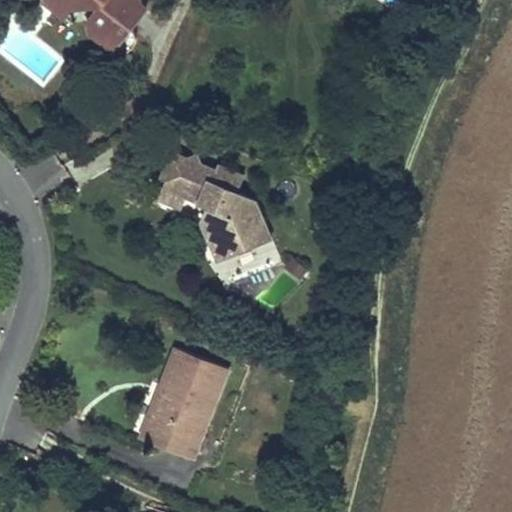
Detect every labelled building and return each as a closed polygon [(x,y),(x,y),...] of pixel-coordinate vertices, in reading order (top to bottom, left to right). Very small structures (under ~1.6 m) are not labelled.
[(61,0),(46,0),(66,14),(71,8),(61,0)] [(61,0),(71,8),(77,0),(78,0),(94,0),(100,4),(89,18),(91,30),(117,51),(147,10),(133,0),(61,0)] [(217,263),(275,242),(261,204),(240,194),(247,177),(221,165),(219,171),(204,165),(201,155),(189,160),(175,153),(162,182),(168,185),(160,202),(184,212),(188,201),(208,210),(203,224),(217,263)] [(310,272),(293,258),(284,268),(301,283),(310,272)] [(233,370),(175,348),(140,440),(199,462),(233,370)]
